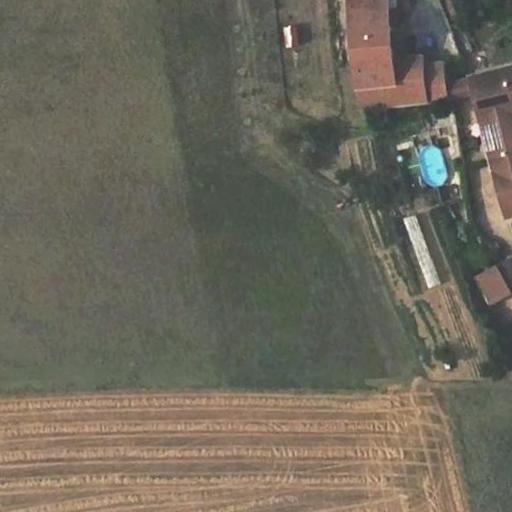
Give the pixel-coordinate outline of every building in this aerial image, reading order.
[(350,0),(361,107),(447,97),(445,84),(442,62),(424,64),(423,57),(394,60),(389,7),(388,0),(350,0)] [(283,26),(284,45),(298,44),(297,25),(283,26)] [(511,65),(471,77),(475,92),(483,122),(509,115),(508,110),(511,108),(511,65)] [(471,77),(445,84),(447,97),(448,99),(475,92),(471,77)] [(511,127),(509,115),(483,122),(490,146),(511,140),(511,127)] [(511,140),(490,146),(491,152),(511,146),(511,140)] [(511,146),(491,152),(508,216),(511,214),(511,146)] [(511,290),(511,259),(497,268),(506,283),(511,291),(511,290)] [(506,283),(497,268),(476,280),(485,295),(506,283)] [(489,304),(511,291),(506,283),(485,295),(489,304)] [(511,297),(500,309),(511,321),(511,297)]
